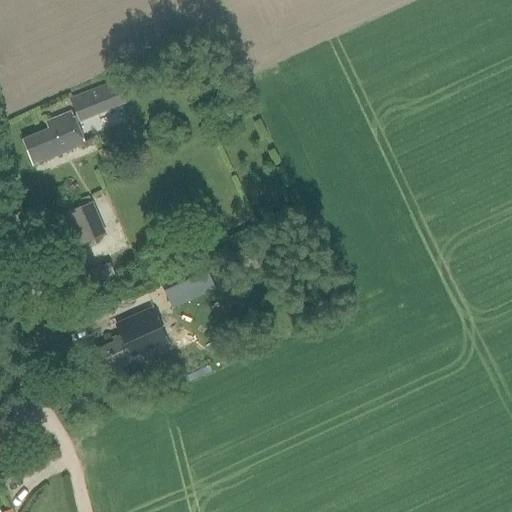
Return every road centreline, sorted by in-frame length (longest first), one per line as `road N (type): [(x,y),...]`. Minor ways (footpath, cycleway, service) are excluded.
road 1 (unclassified): [(0,432),(20,403),(36,337),(21,247),(0,196)]
road 2 (track): [(20,403),(64,445),(81,511)]
